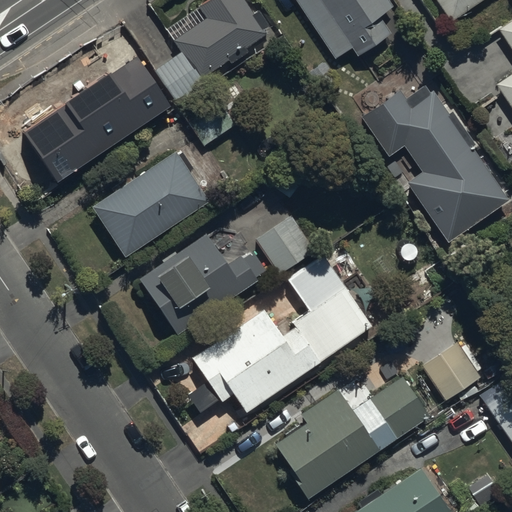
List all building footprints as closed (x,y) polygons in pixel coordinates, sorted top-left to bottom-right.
[(153,71),(165,89),(177,105),(207,84),(204,79),(229,62),(231,64),(248,53),(245,49),(268,33),(266,31),(271,28),(259,11),(253,14),(243,0),(209,0),(198,8),(207,19),(173,43),(180,53),(153,71)] [(390,8),(384,0),(305,0),(316,16),(307,23),(328,55),(324,57),(349,94),(370,80),(376,87),(410,64),(378,16),(390,8)] [(481,0),(433,0),(448,22),(481,0)] [(511,0),(506,0),(511,8),(511,20),(497,31),(511,53),(511,72),(494,85),(511,111),(511,0)] [(165,89),(153,71),(140,53),(121,66),(133,84),(120,93),(101,66),(41,108),(48,119),(41,124),(54,143),(49,147),(62,168),(69,178),(170,108),(160,92),(165,89)] [(506,201),(470,149),(473,146),(449,112),(446,114),(430,92),(428,94),(422,86),(403,100),(396,90),(358,117),(386,158),(401,147),(420,173),(404,184),(445,243),(506,201)] [(220,102),(188,124),(204,146),(239,122),(230,110),(237,105),(224,87),(214,94),(220,102)] [(113,193),(90,208),(124,259),(209,203),(188,171),(192,169),(179,149),(132,180),(130,177),(111,189),(113,193)] [(289,215),(254,240),(279,274),(314,250),(289,215)] [(206,233),(138,279),(176,336),(257,281),(255,278),(266,271),(251,249),(227,265),(206,233)] [(245,414),(370,326),(321,256),(286,280),(308,311),(291,323),(295,328),(282,337),(263,309),(190,360),(206,383),(187,396),(199,414),(218,400),(221,404),(233,396),(245,414)] [(305,500),(427,417),(399,377),(365,401),(367,404),(351,415),(334,389),(297,414),(303,423),(270,445),(287,470),(285,471),(305,500)] [(511,395),(489,410),(511,446),(511,395)] [(446,511),(418,469),(380,495),(376,489),(356,503),(360,508),(354,511),(446,511)] [(467,511),(497,494),(486,475),(465,487),(474,502),(463,509),(464,511),(467,511)]
